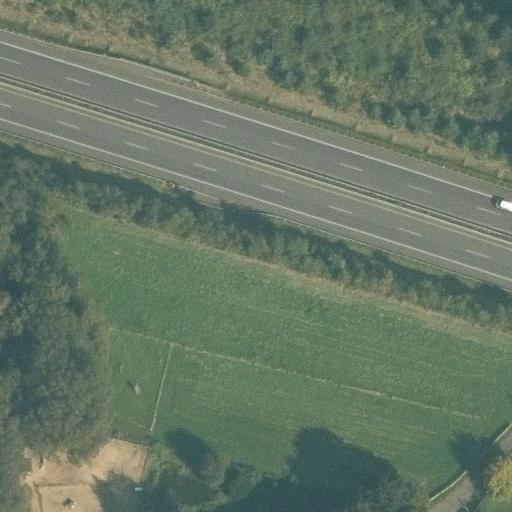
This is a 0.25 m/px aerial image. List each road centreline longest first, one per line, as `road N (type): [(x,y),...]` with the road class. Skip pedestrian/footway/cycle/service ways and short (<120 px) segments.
road 1 (motorway): [(0,99),(511,264)]
road 2 (motorway): [(511,215),(0,53)]
